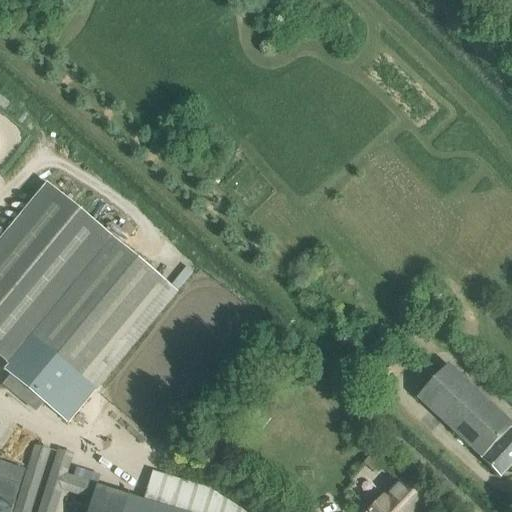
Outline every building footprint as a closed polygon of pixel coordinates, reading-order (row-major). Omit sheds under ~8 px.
[(177,293),(46,184),(0,239),(0,359),(8,366),(3,371),(68,425),(177,293)] [(365,379),(381,393),(405,367),(389,353),(365,379)] [(416,399),(480,459),(508,430),(511,427),(447,366),(416,399)] [(479,459),(500,479),(511,465),(511,434),(508,430),(480,459),(479,459)] [(36,447),(31,456),(18,497),(0,492),(0,511),(26,511),(46,450),(36,447)] [(63,475),(69,454),(57,451),(37,511),(50,511),(58,490),(92,501),(88,511),(243,511),(210,490),(152,473),(143,502),(96,488),(97,485),(63,475)] [(416,511),(424,504),(400,482),(384,499),(382,498),(368,511),(416,511)]
